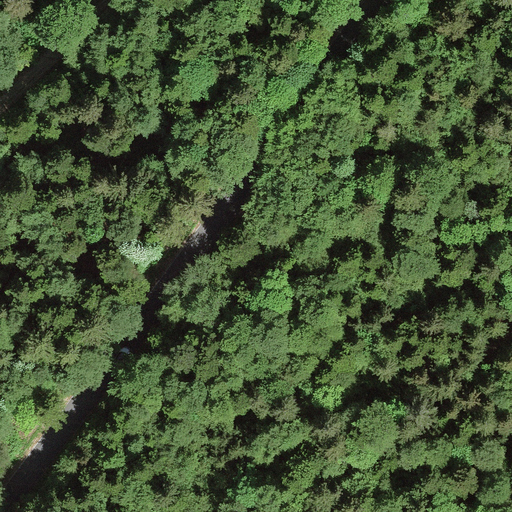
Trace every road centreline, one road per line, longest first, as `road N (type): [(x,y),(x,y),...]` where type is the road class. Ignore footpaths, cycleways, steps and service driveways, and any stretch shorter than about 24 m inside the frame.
road 1 (tertiary): [(374,0),(0,503)]
road 2 (track): [(0,111),(118,0)]
